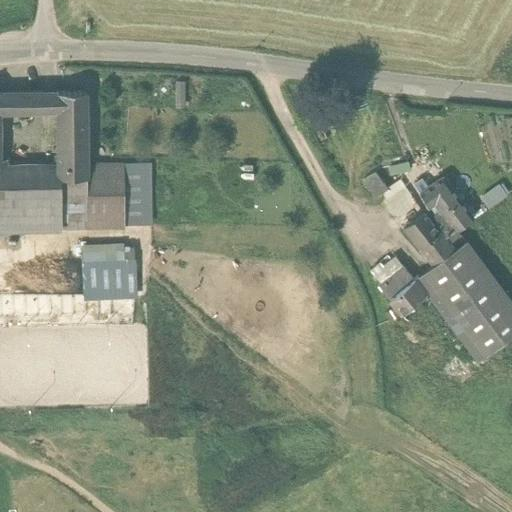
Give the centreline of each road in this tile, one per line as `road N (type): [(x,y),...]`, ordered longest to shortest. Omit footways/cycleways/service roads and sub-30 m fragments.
road 1 (tertiary): [(0,56),(170,54),(271,65)]
road 2 (tertiary): [(271,65),(511,97)]
road 3 (residential): [(271,65),(386,247)]
